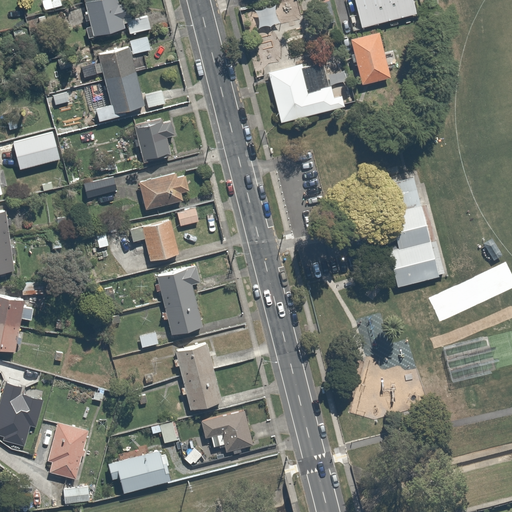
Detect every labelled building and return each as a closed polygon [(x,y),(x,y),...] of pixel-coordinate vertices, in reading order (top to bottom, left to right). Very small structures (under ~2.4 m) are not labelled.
[(60,0),(40,0),(45,13),(63,6),(60,0)] [(83,0),(86,9),(80,11),(88,37),(102,33),(123,27),(115,0),(83,0)] [(354,0),(362,29),(421,14),(416,0),(354,0)] [(286,2),(255,10),(259,27),(290,20),(286,2)] [(146,14),(123,21),(127,34),(151,27),(146,14)] [(396,59),(393,49),(385,51),(380,31),(351,38),(363,85),(392,78),(387,61),(396,59)] [(145,40),(98,53),(100,61),(94,63),(97,75),(103,74),(107,88),(101,90),(103,98),(110,96),(112,103),(93,108),(97,121),(145,108),(131,56),(148,52),(145,40)] [(330,87),(324,59),(268,72),(280,123),(346,108),(341,85),(330,87)] [(161,89),(144,94),(148,107),(164,103),(161,89)] [(169,117),(135,127),(144,160),(170,152),(166,138),(174,135),(169,117)] [(28,136),(1,143),(4,157),(9,156),(11,165),(28,160),(26,149),(30,147),(28,136)] [(180,169),(140,182),(148,208),(182,197),(180,191),(187,189),(180,169)] [(118,175),(83,184),(89,208),(124,198),(118,175)] [(443,274),(415,175),(379,186),(397,248),(387,251),(397,287),(443,274)] [(196,208),(177,212),(180,225),(199,221),(196,208)] [(7,209),(0,209),(0,270),(14,269),(7,209)] [(170,218),(133,228),(136,238),(144,236),(150,258),(178,251),(170,218)] [(107,232),(94,235),(97,249),(110,246),(107,232)] [(201,326),(192,293),(202,290),(195,265),(179,269),(156,276),(172,333),(201,326)] [(23,296),(0,292),(0,345),(16,349),(21,319),(32,321),(35,306),(22,304),(23,296)] [(157,330),(139,335),(142,347),(161,343),(157,330)] [(207,345),(175,353),(189,409),(222,401),(207,345)] [(29,369),(10,364),(7,377),(26,382),(29,369)] [(50,375),(39,372),(36,384),(47,387),(50,375)] [(242,405),(200,421),(207,439),(213,437),(216,447),(225,444),(227,451),(255,441),(242,405)] [(177,439),(172,420),(149,425),(151,433),(161,431),(164,443),(177,439)] [(88,433),(55,425),(47,461),(52,462),(49,474),(76,480),(88,433)] [(117,452),(119,459),(106,462),(110,478),(120,476),(124,492),(171,481),(164,449),(146,453),(144,445),(117,452)] [(203,453),(193,445),(182,459),(192,466),(203,453)] [(90,485),(62,487),(63,504),(91,501),(90,485)]
